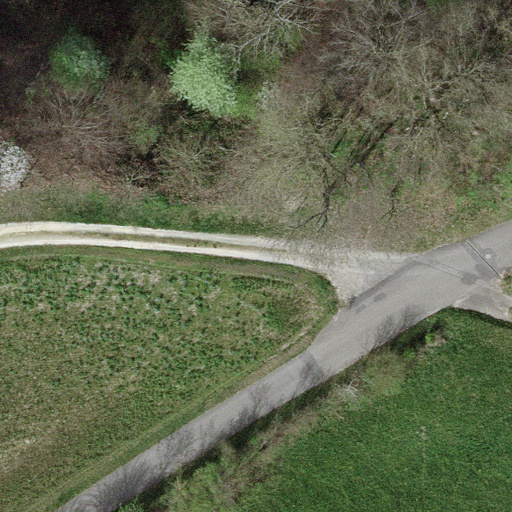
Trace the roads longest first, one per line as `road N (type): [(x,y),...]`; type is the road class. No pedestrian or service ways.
road 1 (unclassified): [(70,511),(122,466),(511,233)]
road 2 (track): [(408,296),(109,248),(0,259)]
